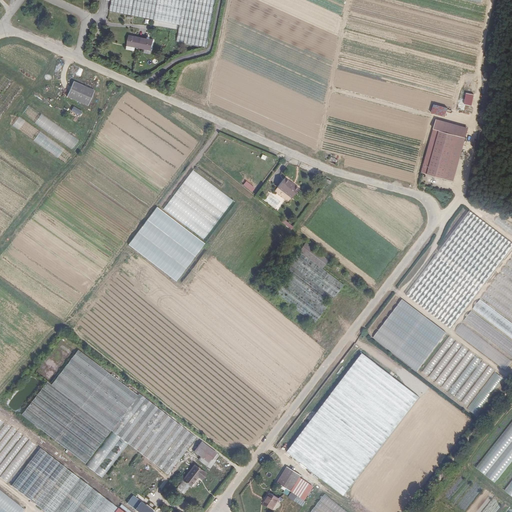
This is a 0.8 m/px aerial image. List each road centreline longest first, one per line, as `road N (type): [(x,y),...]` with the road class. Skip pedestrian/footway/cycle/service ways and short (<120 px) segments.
road 1 (residential): [(78,59),(325,171),(416,195),(429,208),(429,227),(216,511)]
road 2 (track): [(511,389),(418,511)]
